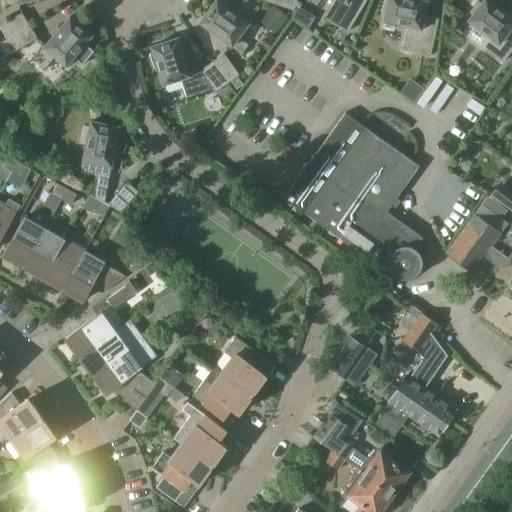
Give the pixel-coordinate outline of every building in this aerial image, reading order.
[(233,11),(235,9),(224,1),(222,3),(217,0),(215,0),(199,22),(241,53),(247,44),(238,37),(248,22),(233,11)] [(264,0),(292,9),(295,0),(264,0)] [(332,0),(322,17),(347,31),(365,0),(332,0)] [(437,19),(424,16),(427,1),(422,0),(384,0),(381,12),(384,13),(383,20),(407,26),(401,49),(429,56),(437,19)] [(511,37),(506,33),(511,25),(511,18),(488,0),(482,0),(480,3),(477,1),(469,12),(472,14),(467,20),(490,37),(483,47),(502,62),(511,48),(511,37)] [(0,42),(29,26),(21,13),(0,25),(0,27),(6,38),(0,41),(0,42)] [(86,41),(91,35),(69,16),(32,60),(43,69),(54,56),(65,65),(78,51),(80,53),(89,43),(86,41)] [(29,26),(0,42),(0,49),(4,56),(36,37),(29,26)] [(157,66),(163,84),(180,79),(184,90),(194,87),(178,37),(150,46),(153,53),(150,54),(154,67),(157,66)] [(211,62),(226,83),(238,75),(223,54),(211,62)] [(215,91),(226,83),(211,62),(200,70),(215,91)] [(440,76),(434,92),(443,96),(449,80),(440,76)] [(419,166),(345,112),(283,197),(394,277),(396,275),(399,278),(408,279),(414,276),(417,274),(419,272),(422,274),(423,273),(420,270),(421,268),(422,263),(421,259),(420,254),(418,252),(415,248),(423,237),(386,211),(419,166)] [(108,177),(118,126),(90,121),(89,126),(83,125),(80,142),(86,143),(82,160),(101,163),(98,175),(108,177)] [(444,160),(452,144),(439,137),(431,153),(444,160)] [(11,172),(16,161),(7,156),(1,166),(11,172)] [(16,161),(11,172),(20,177),(26,167),(16,161)] [(127,182),(108,204),(121,211),(138,192),(127,182)] [(61,199),(67,189),(57,183),(51,194),(61,199)] [(67,189),(61,199),(70,204),(76,194),(67,189)] [(37,203),(49,208),(55,197),(43,191),(37,203)] [(4,206),(0,203),(0,238),(18,206),(8,200),(4,206)] [(94,209),(104,215),(109,205),(99,200),(94,209)] [(511,252),(508,258),(491,246),(501,233),(473,213),(445,253),(472,273),(476,267),(493,278),(495,275),(511,287),(511,252)] [(23,266),(44,228),(24,216),(2,255),(23,266)] [(42,278),(64,239),(44,228),(23,266),(42,278)] [(62,289),(84,250),(64,239),(42,278),(62,289)] [(131,272),(152,257),(144,246),(135,253),(127,267),(131,272)] [(84,250),(62,289),(83,300),(91,286),(102,293),(125,276),(103,264),(104,262),(84,250)] [(113,307),(135,291),(128,281),(105,298),(104,296),(89,308),(95,315),(110,304),(113,307)] [(188,303),(175,286),(155,301),(168,318),(188,303)] [(197,305),(188,317),(199,324),(207,312),(197,305)] [(417,352),(436,324),(415,310),(403,328),(407,330),(400,340),(417,352)] [(65,338),(79,357),(114,331),(100,312),(65,338)] [(114,331),(79,357),(92,375),(142,338),(129,320),(114,331)] [(232,358),(221,372),(252,394),(265,375),(262,372),(269,361),(235,336),(224,352),(232,358)] [(327,366),(345,378),(366,348),(348,336),(327,366)] [(142,338),(92,375),(106,394),(111,390),(137,409),(155,383),(138,371),(142,368),(140,365),(154,355),(142,338)] [(238,413),(252,394),(221,372),(213,366),(192,396),(226,421),(234,410),(238,413)] [(437,412),(447,420),(456,408),(415,380),(414,381),(410,378),(401,391),(435,414),(437,412)] [(447,420),(437,412),(435,414),(401,391),(397,387),(387,401),(389,402),(373,425),(390,437),(406,414),(419,424),(420,429),(425,432),(430,431),(436,436),(447,420)] [(11,439),(42,417),(28,398),(20,404),(11,392),(0,402),(0,424),(11,439)] [(173,437),(181,443),(211,465),(225,446),(221,443),(229,433),(187,402),(181,411),(189,416),(173,437)] [(315,439),(331,451),(344,460),(359,470),(392,493),(408,470),(380,451),(371,462),(339,439),(347,428),(331,416),(315,439)] [(22,470),(55,453),(47,442),(55,436),(42,417),(11,439),(22,454),(16,458),(22,470)] [(197,484),(211,465),(181,443),(171,457),(163,452),(152,467),(164,476),(155,487),(175,501),(183,490),(186,492),(194,481),(197,484)] [(115,459),(132,457),(130,444),(113,446),(115,459)] [(337,470),(344,460),(331,451),(324,461),(337,470)] [(42,498),(77,485),(69,463),(60,466),(55,453),(22,470),(29,483),(36,481),(42,498)] [(378,511),(392,493),(359,470),(343,492),(360,504),(354,511),(378,511)] [(47,511),(76,511),(75,510),(85,507),(77,485),(42,498),(47,511)]
